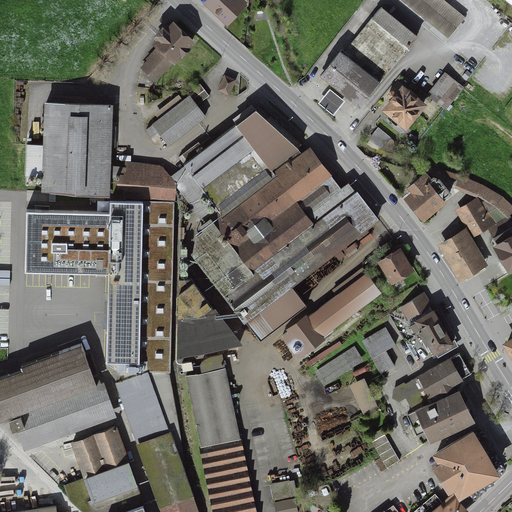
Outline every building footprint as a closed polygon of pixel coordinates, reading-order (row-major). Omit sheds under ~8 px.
[(243,0),(204,0),(203,2),(227,24),(247,3),(243,0)] [(463,21),(438,0),(401,0),(449,38),(463,21)] [(380,8),(347,50),(344,47),(323,72),(363,106),(384,81),(383,81),(418,37),(380,8)] [(160,45),(139,67),(158,84),(196,42),(178,25),(172,31),(164,24),(151,37),(160,45)] [(463,88),(444,74),(427,97),(446,111),(463,88)] [(236,81),(224,76),(218,93),(229,97),(236,81)] [(427,104),(401,84),(380,111),(405,131),(427,104)] [(200,85),(189,94),(199,107),(210,99),(200,85)] [(343,101),(330,90),(320,102),(333,114),(343,101)] [(189,96),(152,125),(170,148),(207,119),(189,96)] [(114,103),(48,100),(46,145),(27,143),(25,194),(109,199),(174,202),(175,182),(166,170),(111,168),(114,103)] [(309,149),(274,173),(272,171),(299,149),(254,107),(178,172),(200,212),(203,211),(209,219),(199,226),(201,232),(196,236),(190,256),(258,341),(305,305),(293,289),(379,219),(348,184),(341,189),(309,149)] [(392,139),(379,129),(370,141),(382,151),(392,139)] [(449,202),(425,172),(406,188),(411,194),(404,200),(423,224),(449,202)] [(511,206),(501,195),(481,184),(474,194),(494,204),(487,214),(494,226),(507,217),(511,211),(511,206)] [(15,190),(0,189),(0,353),(11,354),(15,190)] [(118,368),(117,384),(164,511),(197,511),(192,497),(182,462),(168,373),(174,202),(109,199),(109,210),(26,208),(25,270),(109,271),(107,362),(118,368)] [(478,199),(461,209),(475,232),(487,225),(489,228),(494,226),(487,214),(478,199)] [(463,229),(439,244),(460,278),(484,264),(463,229)] [(511,232),(491,244),(507,272),(511,269),(511,232)] [(399,248),(377,262),(390,284),(413,270),(399,248)] [(306,314),(280,334),(299,359),(325,339),(323,337),(380,293),(366,274),(308,317),(306,314)] [(192,276),(178,287),(177,356),(242,342),(192,276)] [(435,304),(426,290),(402,306),(410,319),(435,304)] [(438,306),(412,322),(433,356),(459,340),(438,306)] [(386,329),(363,342),(382,374),(395,367),(387,352),(397,346),(386,329)] [(511,335),(502,342),(511,358),(511,335)] [(0,417),(5,416),(95,383),(85,355),(81,343),(18,364),(20,368),(0,375),(0,417)] [(353,350),(314,373),(323,387),(361,363),(353,350)] [(186,374),(215,511),(256,511),(223,354),(200,358),(203,371),(186,374)] [(449,359),(417,377),(430,399),(462,381),(449,359)] [(364,378),(349,385),(363,414),(378,407),(364,378)] [(95,383),(5,416),(10,429),(14,427),(24,452),(108,419),(95,383)] [(457,387),(413,409),(428,441),(473,419),(457,387)] [(86,511),(146,511),(115,426),(72,443),(86,476),(67,483),(71,496),(86,511)] [(471,427),(429,450),(454,496),(496,472),(471,427)] [(386,433),(372,440),(380,456),(386,467),(400,459),(386,433)] [(386,467),(380,456),(362,466),(368,477),(386,467)] [(290,482),(270,485),(274,501),(293,497),(290,482)] [(466,511),(451,493),(426,511),(466,511)] [(409,511),(405,499),(391,504),(395,511),(409,511)] [(298,511),(296,500),(275,504),(276,511),(298,511)] [(511,511),(511,502),(500,511),(511,511)]
